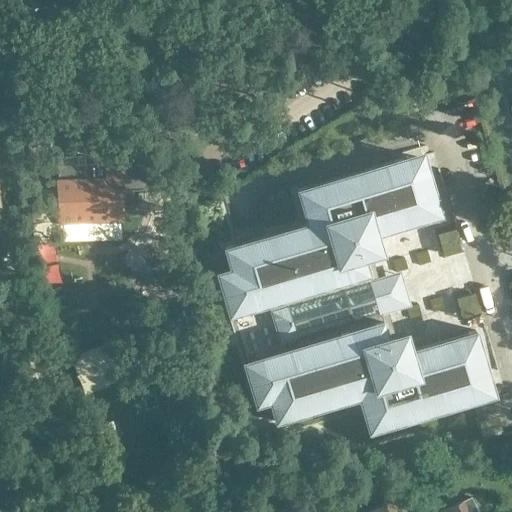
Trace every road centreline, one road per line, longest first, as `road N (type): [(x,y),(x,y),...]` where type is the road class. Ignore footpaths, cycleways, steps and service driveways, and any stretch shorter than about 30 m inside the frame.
road 1 (track): [(0,243),(25,341),(106,511)]
road 2 (secondary): [(511,130),(473,0)]
